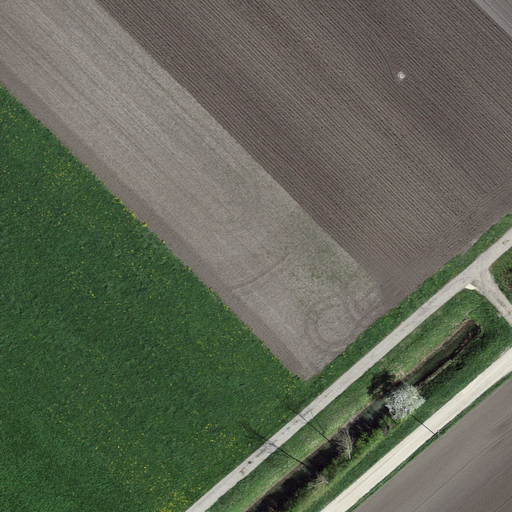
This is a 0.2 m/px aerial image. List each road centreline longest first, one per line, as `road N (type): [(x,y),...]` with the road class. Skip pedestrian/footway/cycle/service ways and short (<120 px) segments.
road 1 (track): [(511,247),(209,511)]
road 2 (unclassified): [(335,511),(511,362)]
